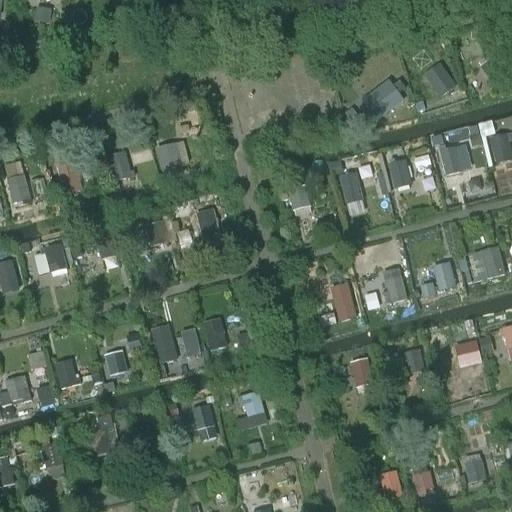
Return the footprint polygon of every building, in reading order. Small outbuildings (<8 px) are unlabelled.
[(506,76),(490,55),(477,64),(493,86),(506,76)] [(456,88),(440,66),(423,78),(440,100),(456,88)] [(403,103),(391,85),(377,95),(390,112),(403,103)] [(511,162),(511,160),(506,137),(490,141),(497,167),(511,162)] [(181,167),(176,146),(156,151),(161,173),(181,167)] [(461,173),(456,150),(440,154),(445,177),(461,173)] [(132,180),(125,154),(108,159),(114,184),(132,180)] [(411,189),(405,163),(389,167),(395,193),(411,189)] [(81,193),(74,165),(57,169),(64,198),(81,193)] [(390,171),(378,174),(383,194),(394,191),(390,171)] [(362,203),(355,176),(339,180),(346,207),(362,203)] [(31,205),(24,177),(8,181),(15,209),(31,205)] [(309,209),(304,188),(288,192),(294,213),(309,209)] [(220,239),(213,212),(196,216),(203,243),(220,239)] [(168,245),(163,225),(146,229),(151,250),(168,245)] [(117,257),(112,237),(96,241),(101,261),(117,257)] [(67,271),(61,247),(40,252),(42,257),(45,256),(50,275),(67,271)] [(505,276),(498,249),(481,254),(488,281),(505,276)] [(18,284),(12,263),(0,266),(0,287),(0,288),(18,284)] [(456,289),(449,265),(433,270),(439,294),(456,289)] [(406,301),(400,275),(384,279),(390,305),(406,301)] [(348,295),(333,299),(339,323),(354,320),(348,295)] [(323,327),(334,324),(330,308),(319,310),(323,327)] [(227,348),(222,329),(220,322),(204,326),(211,352),(227,348)] [(511,350),(511,328),(502,331),(507,352),(511,350)] [(473,359),(468,340),(453,344),(458,364),(473,359)] [(170,341),(154,345),(161,369),(176,365),(170,341)] [(32,370),(47,367),(44,352),(29,355),(32,370)] [(425,372),(420,352),(404,356),(409,376),(425,372)] [(127,375),(122,354),(104,358),(110,379),(127,375)] [(373,385),(367,362),(350,366),(356,390),(373,385)] [(76,382),(71,363),(54,367),(61,392),(81,387),(80,381),(76,382)] [(30,399),(25,378),(5,384),(11,404),(30,399)] [(264,414),(259,394),(237,400),(240,409),(245,407),(248,418),(264,414)] [(215,428),(209,407),(192,411),(198,433),(215,428)] [(164,441),(159,420),(137,425),(143,447),(164,441)] [(113,455),(107,433),(86,438),(92,460),(113,455)] [(63,465),(58,445),(42,450),(47,469),(63,465)] [(8,460),(0,462),(0,490),(15,487),(8,460)] [(486,483),(481,462),(463,466),(468,487),(486,483)] [(403,499),(396,474),(379,478),(384,497),(379,498),(381,505),(403,499)] [(434,491),(429,474),(412,478),(417,500),(426,498),(425,493),(434,491)]
